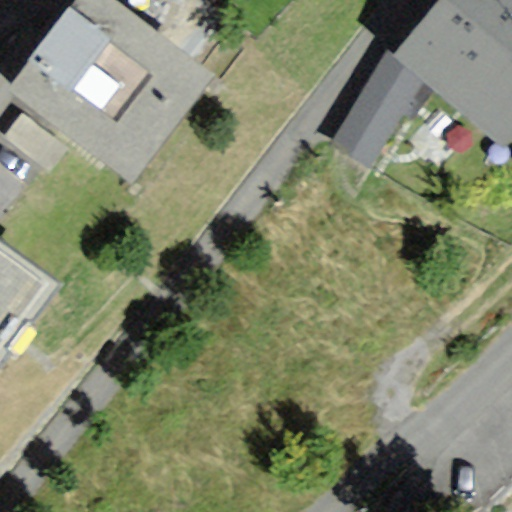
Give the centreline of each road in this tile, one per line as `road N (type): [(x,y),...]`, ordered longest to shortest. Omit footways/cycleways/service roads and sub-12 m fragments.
road 1 (residential): [(409,0),(5,511)]
road 2 (residential): [(330,511),(511,350)]
